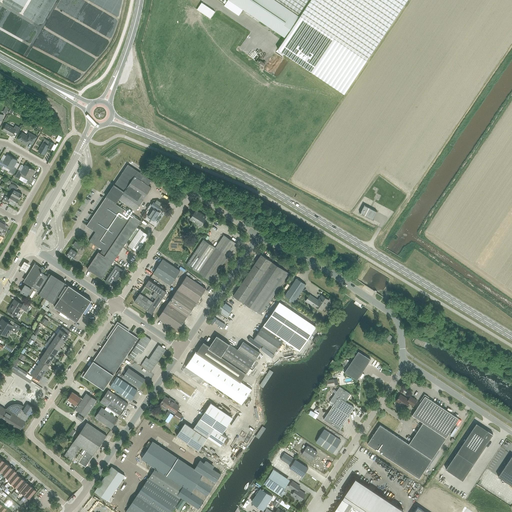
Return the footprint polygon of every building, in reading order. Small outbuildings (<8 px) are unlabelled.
[(9,0),(10,6),(12,9),(40,23),(45,14),(48,8),(47,7),(44,9),(44,5),(42,5),(40,3),(39,5),(37,3),(37,0),(36,0),(35,0),(9,0)] [(278,0),(227,0),(224,5),(239,15),(243,9),(284,37),(299,14),(278,0)] [(278,0),(299,14),(284,37),(276,48),(344,94),(407,0),(278,0)] [(17,134),(20,128),(15,125),(14,128),(6,124),(2,131),(12,136),(14,132),(17,134)] [(27,136),(22,133),(18,140),(27,145),(29,140),(33,143),(36,137),(29,133),(27,136)] [(51,149),(54,144),(49,141),(45,139),(38,151),(44,155),(48,148),(51,149)] [(6,168),(12,158),(7,155),(4,161),(1,159),(0,161),(0,166),(2,168),(3,166),(6,168)] [(12,158),(6,168),(10,170),(9,172),(13,174),(17,168),(14,167),(17,161),(12,158)] [(24,178),(30,168),(25,165),(21,171),(19,170),(15,177),(19,180),(21,176),(24,178)] [(119,199),(136,211),(151,188),(148,186),(151,181),(128,165),(114,185),(115,186),(113,189),(111,188),(109,192),(110,193),(108,196),(117,202),(119,199)] [(30,168),(24,178),(28,180),(27,182),(31,184),(34,179),(32,177),(35,171),(30,168)] [(11,195),(19,199),(22,195),(16,191),(18,188),(11,184),(8,188),(13,191),(11,195)] [(17,204),(19,199),(11,195),(9,198),(5,196),(3,200),(9,203),(10,201),(17,204)] [(117,202),(108,196),(108,197),(106,196),(106,197),(86,226),(95,232),(89,241),(102,250),(101,252),(114,261),(128,239),(137,227),(141,221),(132,215),(133,215),(123,209),(116,204),(117,202)] [(160,213),(157,211),(160,206),(153,201),(151,205),(154,208),(148,217),(154,221),(160,213)] [(373,220),(377,212),(364,205),(360,213),(373,220)] [(196,210),(190,219),(200,226),(206,217),(196,210)] [(137,251),(148,234),(139,228),(139,229),(137,227),(128,239),(131,241),(128,245),(137,251)] [(211,281),(230,253),(237,244),(224,235),(216,248),(203,239),(186,264),(211,281)] [(82,246),(75,241),(72,245),(79,250),(82,246)] [(73,260),(77,253),(71,249),(66,256),(73,260)] [(102,279),(114,261),(101,252),(100,253),(98,252),(87,269),(102,279)] [(289,273),(271,261),(261,254),(233,296),(261,315),(289,273)] [(163,259),(157,268),(153,273),(170,285),(180,271),(163,259)] [(20,270),(27,274),(31,266),(25,262),(20,270)] [(43,269),(36,265),(25,282),(27,283),(35,288),(39,291),(38,292),(38,293),(45,297),(44,298),(41,303),(46,306),(49,300),(52,302),(53,302),(55,298),(57,299),(52,306),(77,322),(91,300),(69,285),(67,287),(65,285),(66,285),(66,284),(65,284),(50,275),(50,274),(49,274),(49,275),(48,277),(42,273),(42,272),(43,269)] [(114,284),(121,275),(122,275),(122,273),(123,271),(116,266),(106,281),(111,285),(112,284),(113,284),(114,284)] [(177,290),(196,303),(206,289),(187,276),(177,290)] [(297,278),(285,296),(294,302),(306,285),(297,278)] [(134,301),(147,310),(152,313),(154,309),(166,291),(149,280),(134,301)] [(27,283),(21,292),(30,297),(35,288),(27,283)] [(187,317),(196,303),(177,290),(168,304),(187,317)] [(318,300),(316,299),(310,295),(306,301),(315,307),(315,306),(322,311),(329,300),(322,295),(318,300)] [(26,311),(30,306),(24,302),(23,305),(15,300),(8,311),(16,316),(21,308),(26,311)] [(300,351),(302,348),(316,327),(279,302),(254,339),(274,353),(283,340),(300,351)] [(177,331),(187,317),(168,304),(161,313),(158,318),(177,331)] [(0,323),(0,332),(7,337),(11,330),(16,333),(20,326),(11,320),(9,323),(4,320),(1,324),(0,323)] [(138,338),(128,331),(118,324),(83,376),(103,389),(138,338)] [(61,330),(57,335),(65,340),(66,341),(68,338),(67,338),(68,335),(70,332),(63,327),(61,330)] [(63,343),(65,340),(57,335),(54,339),(62,345),(63,346),(64,343),(63,343)] [(246,374),(260,353),(243,341),(237,350),(216,335),(209,346),(203,342),(198,351),(241,380),(246,374)] [(51,337),(47,342),(50,345),(58,350),(59,351),(61,348),(60,348),(62,345),(54,339),(51,337)] [(6,344),(4,347),(12,352),(14,348),(6,344)] [(56,353),(58,350),(50,345),(47,349),(55,355),(56,356),(57,353),(56,353)] [(53,358),(55,355),(47,349),(44,354),(52,360),(51,360),(53,361),(54,358),(53,358)] [(240,382),(241,380),(198,351),(197,352),(195,351),(185,366),(242,404),(252,389),(240,382)] [(358,351),(344,372),(357,380),(371,359),(358,351)] [(51,360),(52,360),(44,354),(40,360),(41,360),(49,365),(51,363),(50,362),(51,360)] [(47,368),(49,365),(41,360),(38,365),(46,371),(47,371),(48,369),(47,368)] [(44,373),(46,371),(38,365),(35,370),(42,375),(43,376),(45,374),(44,373)] [(31,381),(10,368),(9,370),(30,383),(31,381)] [(19,368),(17,371),(26,377),(28,373),(19,368)] [(128,368),(123,376),(139,388),(145,379),(128,368)] [(41,378),(42,375),(35,370),(31,375),(40,381),(42,379),(41,378)] [(137,391),(117,377),(110,387),(130,401),(137,391)] [(339,430),(354,407),(345,402),(350,394),(339,387),(330,401),(334,404),(324,420),(339,430)] [(122,412),(128,404),(115,395),(115,394),(108,390),(100,402),(120,415),(122,412)] [(86,393),(84,396),(82,399),(72,392),(67,399),(78,406),(75,410),(85,416),(97,400),(86,393)] [(413,406),(417,400),(410,396),(408,399),(400,394),(396,401),(405,407),(408,403),(413,406)] [(419,478),(447,436),(458,419),(425,396),(412,415),(423,423),(409,444),(380,425),(367,444),(419,478)] [(175,404),(175,403),(171,400),(170,401),(165,397),(163,400),(162,400),(162,401),(159,406),(163,409),(165,406),(169,409),(174,413),(178,406),(175,404)] [(6,408),(5,409),(0,405),(0,417),(20,430),(34,408),(27,404),(23,410),(21,409),(23,406),(23,405),(22,406),(21,405),(19,405),(17,405),(15,405),(13,405),(11,406),(9,407),(8,408),(7,409),(6,408)] [(101,408),(95,416),(95,418),(111,429),(118,419),(101,408)] [(177,412),(173,417),(178,421),(182,416),(177,412)] [(185,423),(176,436),(198,451),(206,440),(208,441),(209,439),(220,446),(227,437),(214,428),(213,428),(200,419),(193,429),(185,423)] [(107,436),(87,422),(73,442),(81,447),(86,451),(93,456),(107,436)] [(493,434),(476,423),(446,469),(463,480),(493,434)] [(332,453),(341,441),(324,429),(316,442),(332,453)] [(72,461),(81,447),(73,442),(64,455),(72,461)] [(194,469),(157,445),(152,442),(141,458),(183,486),(177,495),(181,497),(198,509),(221,474),(212,469),(214,466),(206,460),(204,463),(200,460),(194,469)] [(317,452),(307,446),(301,454),(312,461),(317,452)] [(85,467),(93,456),(86,451),(78,462),(85,467)] [(498,476),(486,469),(475,486),(503,504),(511,491),(511,455),(498,476)] [(289,468),(303,476),(308,468),(295,459),(289,468)] [(0,471),(1,473),(8,465),(6,463),(7,462),(5,460),(0,466),(0,471)] [(6,476),(13,467),(11,465),(10,466),(8,465),(1,473),(6,476)] [(10,480),(16,473),(17,472),(15,470),(15,469),(13,467),(6,476),(10,480)] [(112,467),(95,492),(108,501),(125,476),(112,467)] [(273,469),(263,484),(280,495),(285,487),(274,479),(279,473),(273,469)] [(13,485),(21,475),(19,473),(18,475),(16,473),(10,480),(9,481),(13,485)] [(17,488),(24,480),(22,478),(23,477),(21,475),(13,485),(17,488)] [(171,511),(181,497),(177,495),(176,497),(148,478),(125,511),(171,511)] [(345,495),(333,511),(401,511),(403,510),(356,479),(348,491),(345,495)] [(21,492),(29,482),(27,480),(26,482),(24,480),(17,488),(21,492)] [(25,495),(32,487),(30,485),(31,484),(29,482),(21,492),(25,495)] [(292,482),(289,487),(295,491),(292,495),(301,500),(305,494),(298,489),(300,487),(292,482)] [(26,499),(27,497),(29,499),(37,489),(35,487),(34,488),(32,487),(25,495),(24,497),(26,499)] [(264,508),(272,496),(259,487),(251,499),(264,508)] [(278,497),(274,504),(277,506),(282,499),(278,497)]
